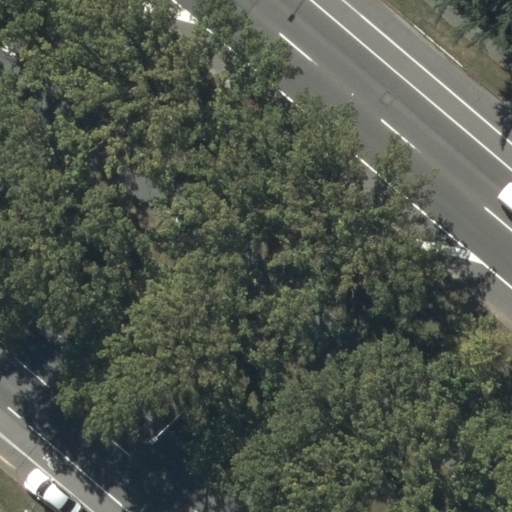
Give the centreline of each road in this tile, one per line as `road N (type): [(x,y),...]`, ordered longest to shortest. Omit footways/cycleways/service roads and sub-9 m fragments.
road 1 (secondary): [(240,0),(511,229)]
road 2 (secondary): [(168,511),(0,374)]
